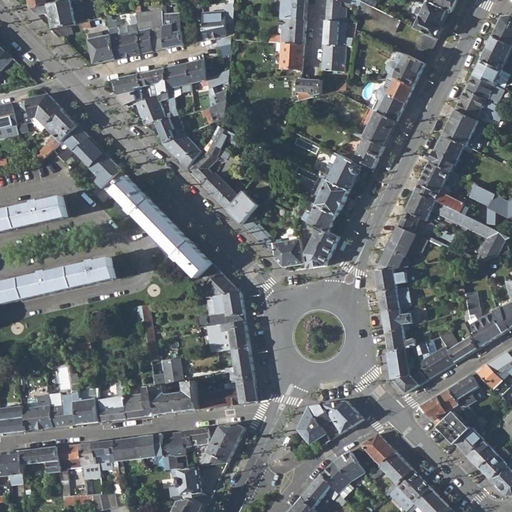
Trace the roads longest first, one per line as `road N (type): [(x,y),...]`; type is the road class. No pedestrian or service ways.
road 1 (residential): [(0,9),(293,309)]
road 2 (residential): [(335,302),(485,0)]
road 3 (residential): [(0,444),(247,413),(275,420)]
road 4 (residential): [(397,412),(321,459),(274,511)]
road 5 (residential): [(511,339),(397,412)]
road 6 (residential): [(397,412),(488,511)]
